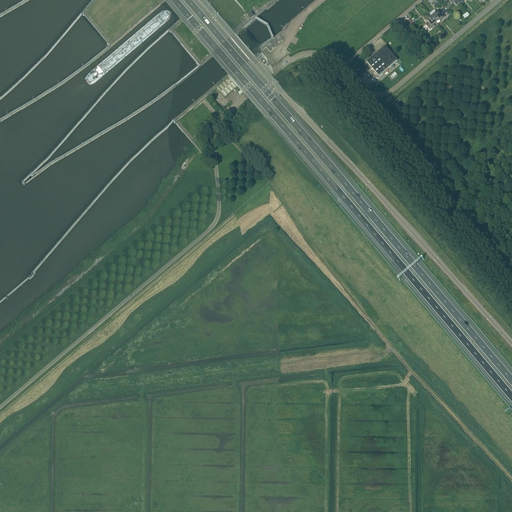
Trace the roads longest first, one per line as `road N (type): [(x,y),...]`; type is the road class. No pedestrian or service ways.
road 1 (unclassified): [(0,407),(216,221),(215,125),(271,74),(300,54),(320,54),(364,91),(381,94),(498,0)]
road 2 (motorway): [(176,0),(511,397)]
road 3 (motorway): [(511,381),(189,0)]
road 4 (track): [(511,480),(401,360),(272,185),(215,125)]
road 5 (unclassified): [(511,341),(203,0)]
